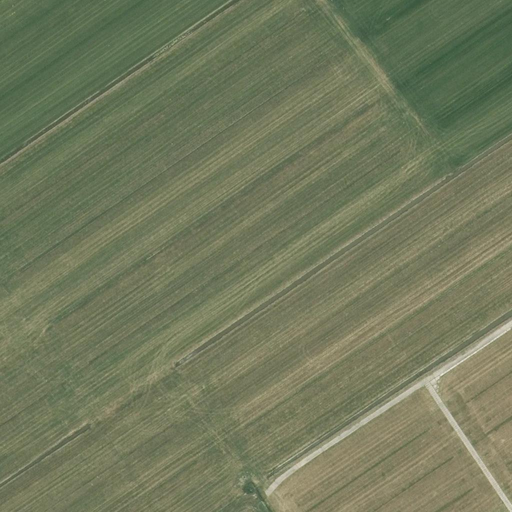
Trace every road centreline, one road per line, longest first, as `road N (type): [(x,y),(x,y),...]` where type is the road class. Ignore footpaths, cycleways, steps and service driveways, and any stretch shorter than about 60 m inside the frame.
road 1 (track): [(511,326),(427,382),(511,511)]
road 2 (track): [(260,496),(427,382)]
